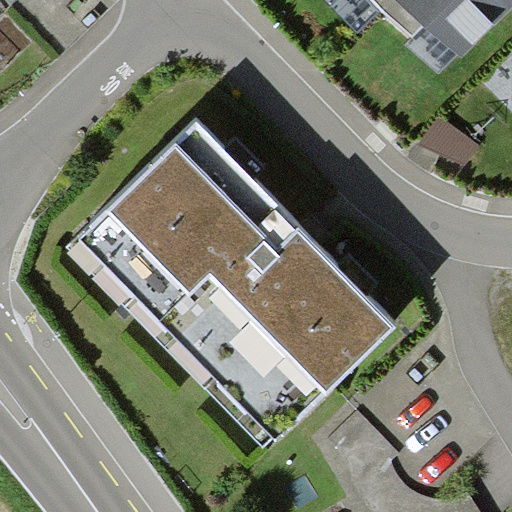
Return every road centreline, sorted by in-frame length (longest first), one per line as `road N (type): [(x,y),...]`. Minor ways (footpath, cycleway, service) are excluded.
road 1 (residential): [(511,237),(419,223),(371,190),(183,3)]
road 2 (residential): [(0,185),(183,3)]
road 3 (secondary): [(0,390),(94,511)]
